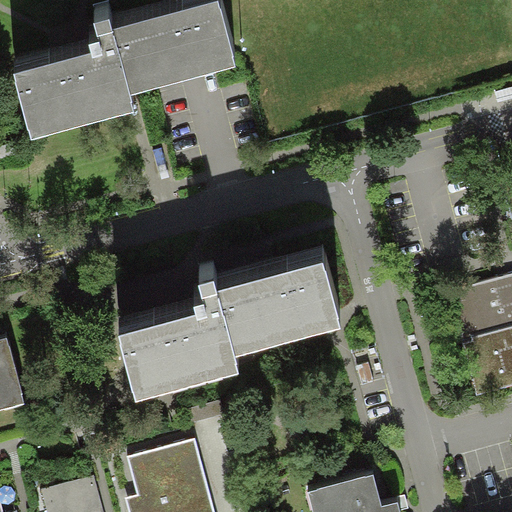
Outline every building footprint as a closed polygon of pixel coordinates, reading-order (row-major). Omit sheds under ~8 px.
[(92,53),(14,74),(32,138),(134,111),(130,96),(236,67),(219,2),(113,30),(109,19),(94,23),(99,41),(89,44),(92,53)] [(196,316),(119,337),(137,402),(239,374),(235,358),(341,329),(323,264),(217,293),(213,281),(198,285),(204,304),(193,307),(196,316)] [(476,395),(511,385),(511,273),(448,290),(476,395)] [(0,410),(24,404),(7,338),(0,340),(0,410)] [(215,511),(195,437),(128,456),(138,495),(127,498),(131,511),(215,511)] [(104,511),(94,474),(41,489),(47,511),(104,511)] [(374,474),(307,492),(312,511),(400,511),(398,503),(383,508),(374,474)]
